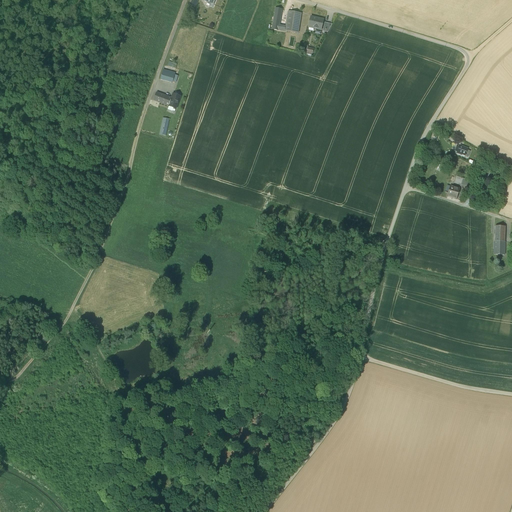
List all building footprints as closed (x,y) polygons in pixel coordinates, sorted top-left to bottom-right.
[(279,31),(279,27),(280,24),(279,24),(282,10),(276,9),(272,30),(279,31)] [(301,14),(288,12),(286,28),(285,32),(298,34),(301,14)] [(324,20),(311,17),(308,28),(321,31),(324,20)] [(332,25),(325,23),(323,32),(328,33),(332,25)] [(307,46),(305,46),(304,52),(313,54),(314,50),(308,48),(307,46)] [(160,80),(172,83),(175,74),(164,70),(160,80)] [(172,98),(156,93),(153,101),(169,106),(172,98)] [(173,94),(172,98),(169,106),(176,109),(181,97),(173,94)] [(166,136),(170,119),(163,118),(159,134),(166,136)] [(467,151),(468,149),(460,146),(457,153),(465,157),(467,151)] [(454,183),(461,185),(463,179),(456,177),(454,183)] [(460,189),(450,186),(447,197),(457,200),(460,189)] [(495,226),(495,242),(505,242),(505,227),(495,226)] [(494,254),(504,255),(505,242),(495,242),(494,254)]
